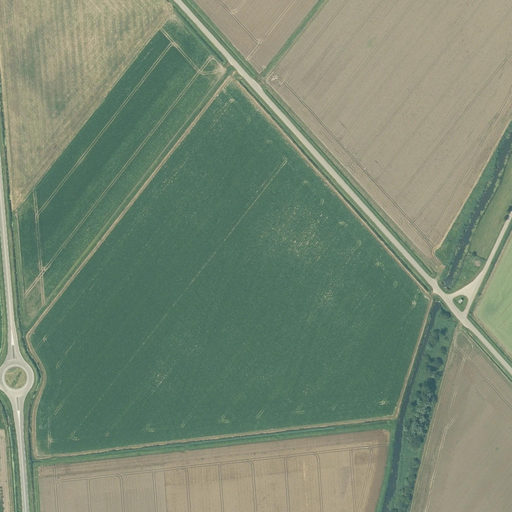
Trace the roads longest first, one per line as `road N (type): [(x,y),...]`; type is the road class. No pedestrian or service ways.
road 1 (unclassified): [(511,372),(176,0)]
road 2 (secondary): [(0,191),(11,336)]
